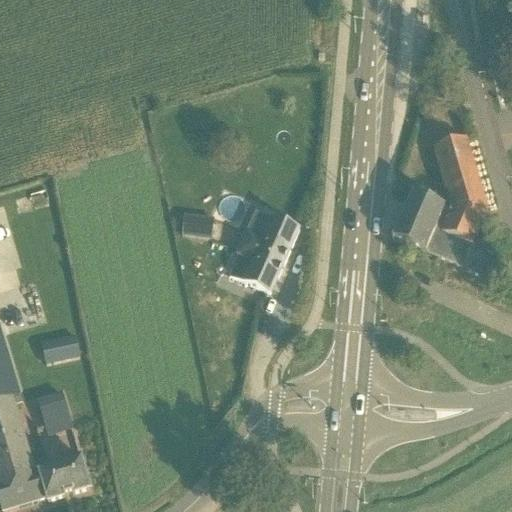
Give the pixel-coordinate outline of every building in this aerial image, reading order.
[(426,256),(443,263),(464,272),(479,234),(488,214),(467,142),(434,152),(452,211),(450,215),(413,198),(394,243),(426,256)] [(183,240),(211,242),(213,207),(190,206),(189,218),(184,218),(183,240)] [(0,218),(0,272),(15,268),(0,218)] [(242,243),(243,243),(237,257),(240,258),(230,280),(271,297),(283,269),(284,269),(300,234),(272,222),(264,240),(247,232),(242,243)] [(504,244),(479,234),(464,272),(494,285),(505,260),(498,257),(504,244)] [(2,329),(0,329),(0,504),(2,511),(12,511),(47,502),(48,505),(91,492),(81,460),(47,470),(42,452),(29,456),(15,406),(24,403),(2,329)] [(76,337),(42,344),(46,367),(81,360),(76,337)] [(62,395),(37,402),(47,439),(72,432),(62,395)]
